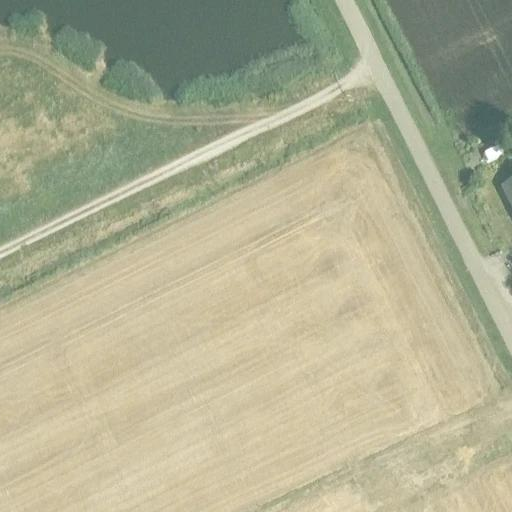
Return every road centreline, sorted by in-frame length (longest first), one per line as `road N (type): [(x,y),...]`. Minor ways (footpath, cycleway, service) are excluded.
road 1 (track): [(377,70),(0,254)]
road 2 (unclassified): [(511,340),(342,0)]
road 3 (track): [(511,407),(287,511)]
